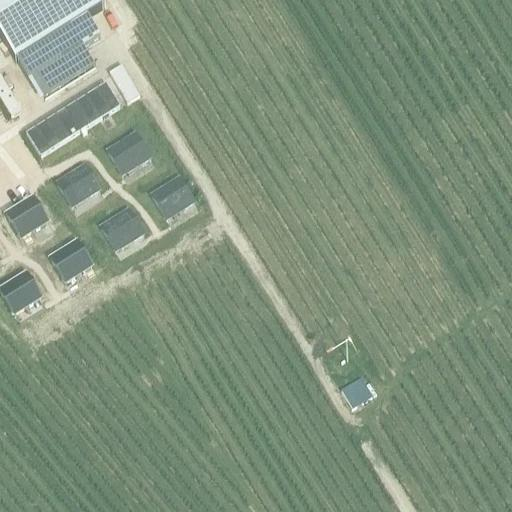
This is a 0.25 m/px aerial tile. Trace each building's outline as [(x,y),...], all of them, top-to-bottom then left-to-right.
[(0,0),(0,40),(16,66),(27,58),(89,20),(105,9),(99,0),(0,0)] [(89,20),(27,58),(39,78),(82,51),(101,39),(89,20)] [(121,68),(108,75),(126,106),(139,98),(121,68)] [(20,134),(33,128),(16,89),(3,94),(20,134)] [(106,89),(26,139),(39,161),(120,110),(106,89)] [(133,136),(107,153),(122,178),(149,160),(133,136)] [(84,169),(57,186),(72,210),(99,193),(84,169)] [(179,181),(151,198),(166,221),(194,203),(179,181)] [(33,202),(6,219),(20,243),(48,226),(33,202)] [(128,214),(101,231),(115,254),(142,236),(128,214)] [(79,245),(49,265),(66,289),(95,269),(79,245)] [(27,271),(1,288),(15,310),(41,293),(27,271)] [(361,382),(341,394),(352,413),(372,400),(361,382)]
